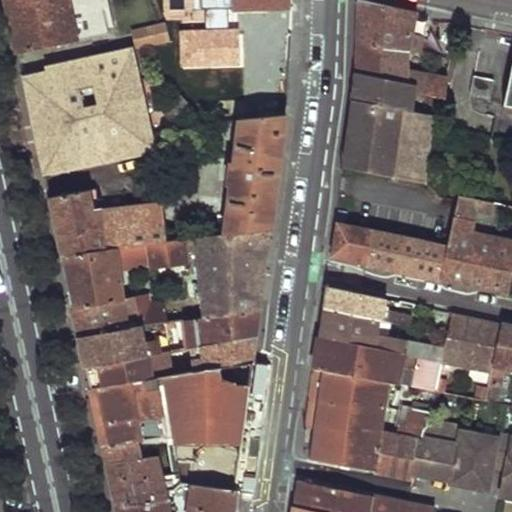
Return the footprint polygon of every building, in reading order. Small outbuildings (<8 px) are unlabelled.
[(8,0),(14,28),(20,53),(109,35),(101,0),(8,0)] [(361,22),(360,40),(425,53),(431,21),(416,17),(417,12),(368,1),(361,8),(361,22)] [(167,21),(132,29),(136,50),(142,48),(175,42),(167,21)] [(201,35),(205,51),(206,56),(213,54),(221,53),(238,49),(234,28),(201,35)] [(179,40),(182,56),(205,51),(201,35),(179,40)] [(360,56),(359,71),(416,83),(414,91),(439,97),(448,99),(451,81),(421,75),(425,53),(360,40),(360,56)] [(25,77),(46,172),(156,150),(154,136),(184,132),(187,125),(184,125),(179,122),(164,108),(142,48),(136,50),(48,67),(49,72),(25,77)] [(213,54),(214,61),(222,59),(221,53),(213,54)] [(348,156),(346,166),(427,182),(439,97),(414,91),(416,83),(359,71),(348,156)] [(475,78),(471,97),(492,101),(496,82),(475,78)] [(164,108),(179,122),(192,109),(177,95),(164,108)] [(230,164),(228,184),(233,185),(227,235),(271,230),(279,175),(287,113),(240,119),(235,165),(230,164)] [(51,196),(64,254),(117,247),(124,247),(150,244),(170,241),(164,203),(101,209),(95,210),(93,199),(91,188),(51,196)] [(511,205),(459,194),(455,217),(474,222),(477,210),(511,217),(511,205)] [(93,199),(95,210),(101,209),(99,199),(93,199)] [(455,217),(452,232),(471,236),(474,222),(455,217)] [(338,223),(333,256),(353,260),(368,264),(375,231),(338,223)] [(195,243),(208,317),(261,310),(266,270),(271,230),(227,235),(170,241),(150,244),(152,253),(155,263),(189,259),(186,243),(195,243)] [(375,231),(368,264),(398,270),(441,279),(449,246),(375,231)] [(449,246),(441,279),(474,286),(506,293),(511,264),(511,244),(471,236),(452,232),(449,246)] [(124,247),(125,255),(129,258),(138,257),(139,254),(152,253),(150,244),(124,247)] [(64,254),(76,307),(126,298),(117,247),(64,254)] [(325,307),(380,319),(411,325),(416,305),(400,301),(398,312),(385,309),(387,299),(368,294),(328,286),(325,307)] [(152,294),(140,296),(142,303),(154,301),(152,294)] [(76,307),(82,335),(147,326),(142,303),(140,296),(126,298),(76,307)] [(325,307),(321,335),(420,355),(416,370),(414,385),(437,389),(444,361),(447,347),(408,340),(376,334),(380,319),(325,307)] [(184,321),(187,339),(168,342),(165,323),(147,326),(82,335),(89,365),(172,350),(177,350),(183,349),(192,347),(257,336),(259,324),(261,310),(208,317),(184,321)] [(454,313),(447,347),(444,361),(493,371),(503,324),(477,318),(454,313)] [(380,319),(376,334),(408,340),(411,325),(380,319)] [(511,325),(503,324),(493,371),(486,399),(500,402),(507,368),(511,369),(511,325)] [(318,354),(316,368),(324,370),(389,383),(398,384),(402,366),(416,370),(420,355),(321,335),(318,354)] [(192,347),(197,370),(254,361),(255,352),(257,336),(192,347)] [(89,365),(93,387),(161,376),(175,374),(172,350),(89,365)] [(161,376),(170,435),(177,474),(179,492),(186,487),(192,484),(200,484),(237,490),(246,420),(254,361),(197,370),(194,371),(180,373),(175,374),(161,376)] [(317,414),(311,457),(411,477),(412,473),(418,442),(422,442),(424,433),(429,429),(432,414),(434,405),(416,402),(410,429),(399,426),(397,436),(381,433),(389,383),(324,370),(317,414)] [(93,387),(106,444),(141,439),(170,435),(161,376),(93,387)] [(414,385),(411,395),(435,399),(437,389),(414,385)] [(498,496),(511,498),(511,430),(497,427),(497,431),(460,424),(460,420),(432,414),(429,429),(424,433),(422,442),(418,442),(412,473),(449,480),(448,482),(485,490),(490,466),(504,469),(498,496)] [(106,444),(119,503),(169,494),(177,492),(179,492),(177,474),(165,476),(161,456),(145,459),(141,439),(106,444)] [(300,479),(296,506),(326,511),(367,511),(370,494),(300,479)] [(191,492),(189,511),(233,511),(237,490),(200,484),(192,484),(186,487),(179,492),(177,492),(179,499),(191,492)] [(120,511),(176,511),(175,503),(170,504),(169,494),(119,503),(120,511)] [(370,494),(367,511),(408,511),(411,502),(370,494)] [(411,502),(408,511),(434,511),(435,507),(411,502)]
